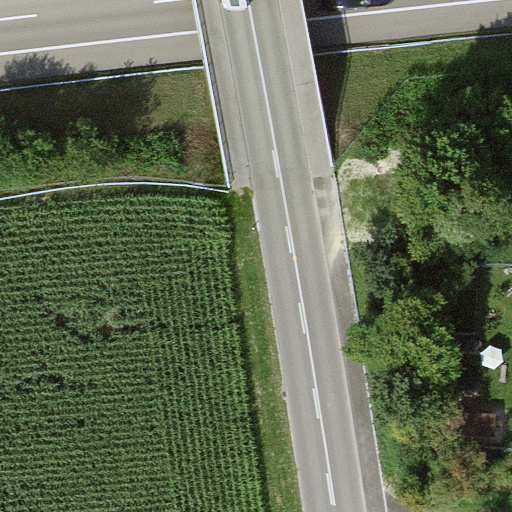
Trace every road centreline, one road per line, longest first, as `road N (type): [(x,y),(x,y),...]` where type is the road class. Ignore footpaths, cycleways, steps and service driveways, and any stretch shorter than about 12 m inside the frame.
road 1 (tertiary): [(248,0),(336,511)]
road 2 (motorway): [(0,22),(198,0)]
